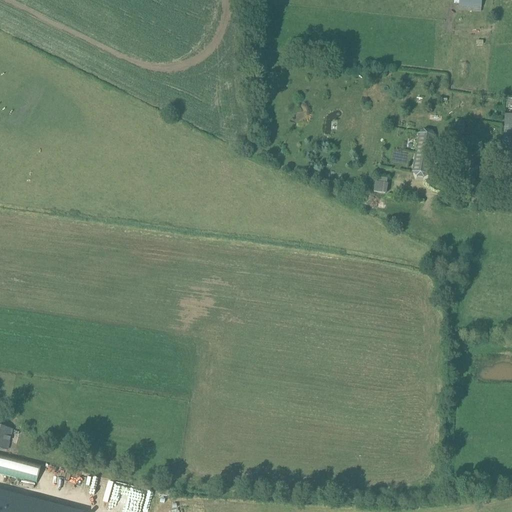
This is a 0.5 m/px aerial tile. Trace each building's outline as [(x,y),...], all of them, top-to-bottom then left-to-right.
[(459,7),(481,9),(481,0),(459,0),(459,7)] [(422,131),(418,134),(412,172),(416,178),(424,179),(430,174),(436,136),(432,132),(422,131)] [(475,182),(477,163),(463,162),(461,180),(475,182)] [(0,426),(0,434),(11,437),(13,430),(0,426)] [(0,441),(0,448),(8,451),(10,444),(0,441)] [(79,511),(0,491),(0,511),(79,511)]
